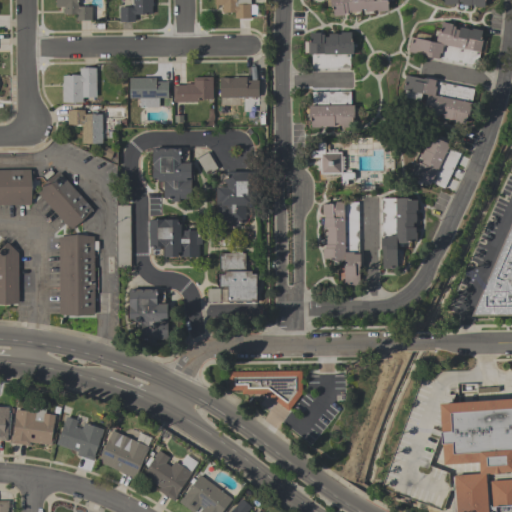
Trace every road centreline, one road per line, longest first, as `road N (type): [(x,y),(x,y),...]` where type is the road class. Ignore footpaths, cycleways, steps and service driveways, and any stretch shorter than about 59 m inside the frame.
road 1 (residential): [(291,312),(381,308),(417,283),(476,167),(502,84),(511,5)]
road 2 (primary): [(363,511),(224,413),(153,376),(0,338)]
road 3 (residential): [(166,408),(200,352),(411,344)]
road 4 (residential): [(134,149),(128,165),(139,201),(139,256),(144,271),(185,287),(200,352)]
road 5 (residential): [(28,51),(245,46)]
road 6 (primary): [(166,408),(315,511)]
road 7 (residential): [(287,165),(285,0)]
road 8 (residential): [(287,165),(279,171),(277,207),(280,284),(291,312)]
road 9 (residential): [(291,312),(297,187),(287,165)]
road 10 (residential): [(0,475),(116,501),(132,511)]
road 11 (residential): [(27,0),(30,135)]
